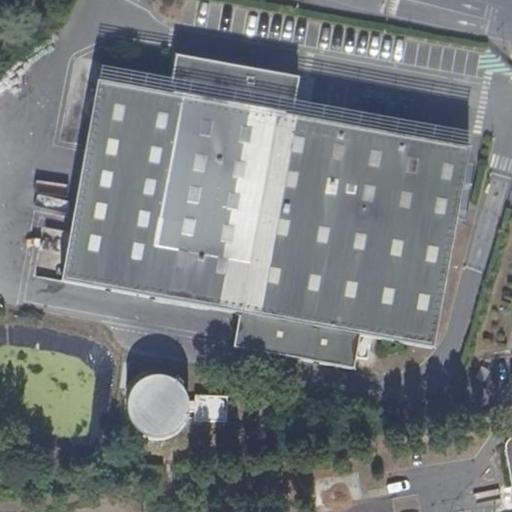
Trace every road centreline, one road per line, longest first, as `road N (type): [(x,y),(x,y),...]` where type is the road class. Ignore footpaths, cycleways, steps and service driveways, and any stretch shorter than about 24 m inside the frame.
road 1 (unknown): [(507,113),(451,353),(427,383),(336,381),(218,355),(57,306),(22,291),(0,262)]
road 2 (unknown): [(124,27),(507,113)]
road 3 (unknown): [(0,231),(47,80),(83,29),(124,27)]
